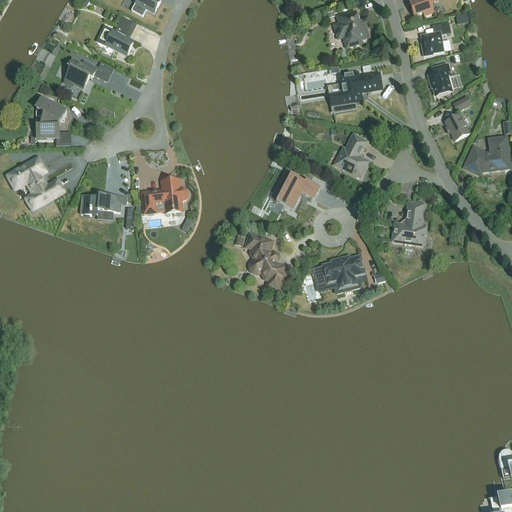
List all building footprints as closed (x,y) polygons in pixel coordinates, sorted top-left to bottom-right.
[(138,0),(135,6),(131,13),(142,19),(146,12),(154,16),(161,3),(155,0),(138,0)] [(410,7),(414,19),(432,12),(430,5),(437,3),(435,0),(414,0),(416,5),(410,7)] [(360,31),(355,14),(337,19),(339,26),(334,28),(337,38),(342,37),(347,51),(362,46),(361,43),(369,40),(366,29),(360,31)] [(456,18),(458,27),(469,25),(467,16),(456,18)] [(124,20),(121,26),(117,35),(104,29),(97,43),(126,58),(134,44),(128,41),(135,26),(124,20)] [(423,59),(433,57),(433,56),(444,54),(441,38),(451,36),(449,25),(432,28),(433,36),(421,38),(423,50),(422,50),(423,59)] [(460,64),(459,58),(451,60),(453,66),(460,64)] [(97,71),(84,64),(82,67),(72,62),(68,70),(70,71),(64,85),(72,89),(73,87),(83,92),(89,80),(92,82),(97,71)] [(436,99),(452,94),(451,92),(454,92),(452,84),(449,85),(447,79),(452,78),(448,66),(433,70),(435,76),(428,78),(432,91),(433,90),(436,99)] [(379,77),(358,80),(357,76),(340,79),(342,88),(330,90),(334,114),(355,111),(354,105),(362,103),(361,98),(363,94),(381,91),(379,77)] [(472,107),(467,99),(453,106),(457,115),(472,107)] [(36,111),(37,112),(37,129),(37,141),(59,141),(59,129),(57,129),(59,120),(62,120),(65,113),(42,101),(36,111)] [(454,142),(455,144),(469,136),(468,135),(469,134),(467,130),(466,130),(463,124),(463,123),(461,119),(460,119),(459,118),(445,125),(452,137),(451,139),(453,142),(454,142)] [(504,136),(511,135),(511,122),(503,123),(504,136)] [(336,167),(360,180),(368,165),(363,162),(361,156),(366,145),(354,138),(346,153),(344,152),(336,167)] [(506,140),(498,141),(489,142),(491,156),(486,157),(474,151),(464,170),(478,177),(480,172),(483,174),(502,172),(505,173),(507,172),(509,171),(510,171),(510,170),(511,168),(511,165),(509,163),(506,140)] [(46,175),(38,161),(7,178),(13,189),(25,182),(33,197),(26,201),(32,213),(64,195),(57,183),(47,189),(40,178),(46,175)] [(277,205),(293,213),(301,199),(298,198),(300,194),(314,201),(320,189),(306,182),(305,184),(291,177),(277,205)] [(181,204),(182,203),(183,203),(184,203),(185,202),(186,202),(186,201),(187,200),(187,199),(188,198),(188,197),(188,196),(187,196),(187,195),(187,194),(186,193),(185,192),(184,191),(183,191),(182,191),(181,191),(180,191),(179,182),(162,184),(163,193),(142,195),(144,217),(165,214),(165,217),(182,215),(181,204)] [(121,200),(99,198),(99,200),(83,199),(81,217),(98,219),(98,213),(120,215),(121,200)] [(420,230),(423,208),(409,206),(407,224),(401,228),(395,227),(393,244),(404,245),(404,247),(412,248),(412,246),(423,248),(425,231),(420,230)] [(254,263),(253,264),(252,264),(251,265),(251,266),(250,267),(250,268),(250,269),(250,270),(250,271),(250,272),(250,273),(251,274),(252,275),(253,275),(253,276),(254,276),(255,277),(257,277),(258,276),(259,276),(261,275),(265,282),(269,283),(267,289),(281,293),(286,276),(285,275),(286,270),(277,267),(275,263),(276,262),(274,257),(272,258),(270,254),(272,245),(267,243),(268,242),(250,237),(246,250),(252,252),(251,256),(254,263)] [(362,277),(363,274),(360,262),(358,260),(349,263),(347,261),(333,265),(333,267),(312,272),(316,288),(337,283),(339,289),(341,291),(354,287),(355,285),(353,279),(362,277)] [(511,455),(511,454),(510,454),(509,453),(507,453),(506,453),(505,453),(503,453),(502,454),(502,455),(501,455),(500,456),(500,457),(499,458),(499,459),(499,460),(499,462),(501,472),(502,472),(502,471),(509,470),(511,481),(511,455)] [(511,511),(511,510),(511,509),(511,501),(511,497),(511,496),(488,501),(489,502),(490,502),(492,511),(511,511)]
